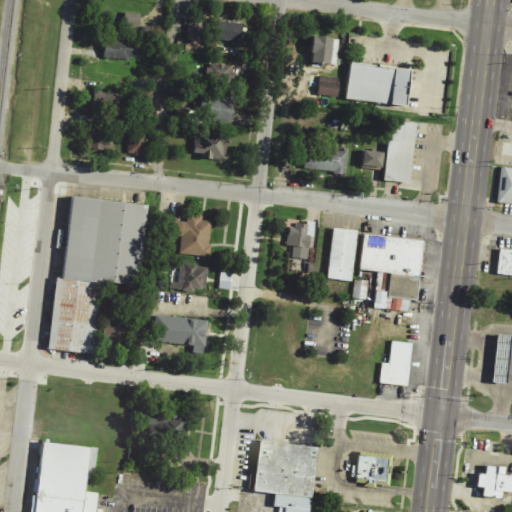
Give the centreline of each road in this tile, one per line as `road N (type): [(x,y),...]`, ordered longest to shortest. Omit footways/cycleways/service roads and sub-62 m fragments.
road 1 (residential): [(219,511),(279,0)]
road 2 (residential): [(0,165),(511,225)]
road 3 (residential): [(12,511),(70,0)]
road 4 (primary): [(431,511),(489,0)]
road 5 (tertiary): [(0,360),(441,418)]
road 6 (residential): [(287,0),(511,27)]
